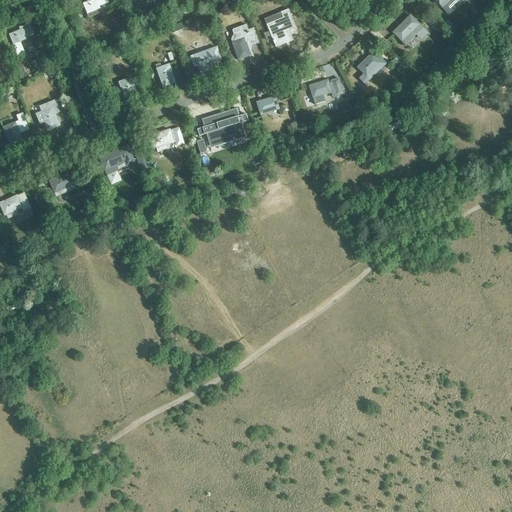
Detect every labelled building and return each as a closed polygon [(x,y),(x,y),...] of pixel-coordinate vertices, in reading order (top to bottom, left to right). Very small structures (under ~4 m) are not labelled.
[(84,5),(89,18),(110,10),(107,4),(105,0),(93,0),(94,1),(84,5)] [(433,0),(442,8),(450,0),(462,0),(463,0),(462,0),(433,0)] [(267,26),(276,48),(293,41),(289,32),(296,30),(288,10),(281,13),(283,19),(267,26)] [(396,30),(405,39),(419,26),(410,17),(396,30)] [(437,23),(436,24),(432,20),(429,23),(433,28),(430,31),(434,35),(441,28),(437,23)] [(10,36),(14,45),(25,40),(24,38),(33,34),(31,29),(35,28),(33,23),(19,29),(20,32),(10,36)] [(254,29),(248,31),(246,26),(233,30),(232,32),(233,36),(231,41),(238,61),(252,56),(250,48),(252,42),(250,37),(256,35),(254,29)] [(201,74),(212,70),(210,63),(220,60),(216,48),(190,57),(194,67),(198,66),(201,74)] [(170,65),(154,71),(158,81),(161,80),(162,83),(163,87),(180,81),(179,77),(183,75),(174,50),(166,53),(170,65)] [(357,69),(366,78),(380,65),(374,59),(377,56),(373,53),(357,69)] [(486,68),(489,67),(488,65),(496,62),(493,57),(477,64),(479,69),(485,66),(486,68)] [(129,103),(134,102),(133,99),(137,97),(131,79),(119,83),(125,101),(128,100),(129,103)] [(343,95),(339,79),(330,82),(331,85),(329,85),(327,81),(309,87),(315,105),(325,102),(323,96),(331,94),(332,98),(338,96),(339,101),(344,99),(343,95)] [(257,104),(261,116),(279,110),(275,98),(257,104)] [(47,132),(59,127),(54,113),(58,111),(54,102),(40,108),(42,113),(36,115),(40,125),(44,123),(47,132)] [(203,128),(197,130),(199,137),(202,136),(206,135),(209,146),(245,135),(241,124),(248,122),(246,115),(239,117),(236,109),(223,114),(218,115),(219,118),(215,119),(214,116),(204,120),(201,120),(203,128)] [(3,129),(10,147),(22,142),(19,133),(23,131),(21,128),(27,126),(22,114),(17,117),(19,122),(3,129)] [(176,147),(184,145),(179,129),(171,131),(171,132),(170,132),(169,130),(150,136),(154,149),(156,149),(157,153),(168,149),(167,146),(175,143),(176,147)] [(196,138),(199,150),(205,148),(202,136),(199,137),(196,138)] [(127,168),(135,164),(127,147),(99,160),(107,177),(116,172),(114,167),(124,162),(127,168)] [(136,157),(140,173),(150,170),(145,155),(136,157)] [(49,182),(54,193),(72,186),(66,174),(49,182)] [(39,193),(34,196),(37,203),(42,200),(39,193)] [(6,204),(0,206),(4,217),(6,216),(8,219),(17,215),(16,211),(22,209),(23,212),(30,209),(24,195),(17,198),(17,197),(5,202),(6,204)]
